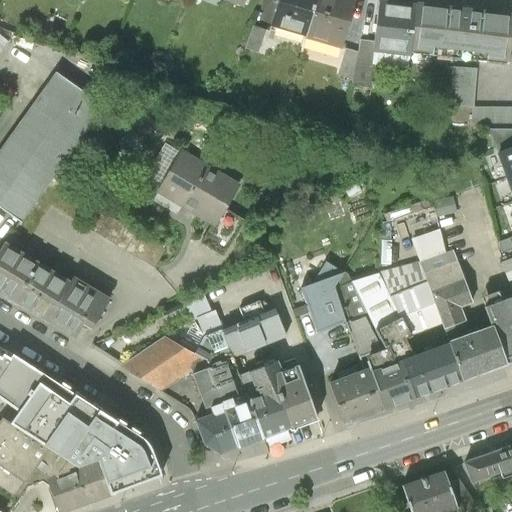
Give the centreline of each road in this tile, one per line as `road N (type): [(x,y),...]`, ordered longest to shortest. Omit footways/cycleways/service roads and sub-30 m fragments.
road 1 (primary): [(511,400),(199,507)]
road 2 (residential): [(0,320),(135,401),(187,466),(199,507)]
road 3 (unknown): [(336,461),(276,297),(243,292),(204,310)]
